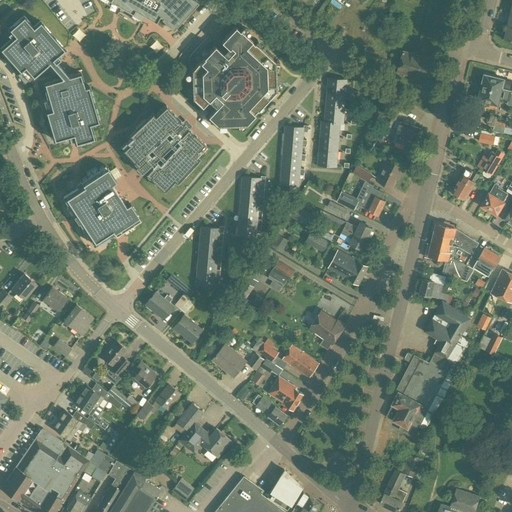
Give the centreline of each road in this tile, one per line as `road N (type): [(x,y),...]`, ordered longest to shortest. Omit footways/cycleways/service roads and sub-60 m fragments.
road 1 (residential): [(243,158),(153,77),(218,0)]
road 2 (tertiary): [(280,445),(118,310)]
road 3 (tertiary): [(350,506),(398,312)]
road 4 (residential): [(243,158),(118,310)]
road 5 (residential): [(364,304),(280,445)]
road 6 (residential): [(335,53),(243,158)]
road 7 (residential): [(439,133),(335,53)]
road 8 (unknown): [(0,62),(19,81),(29,115),(19,172)]
